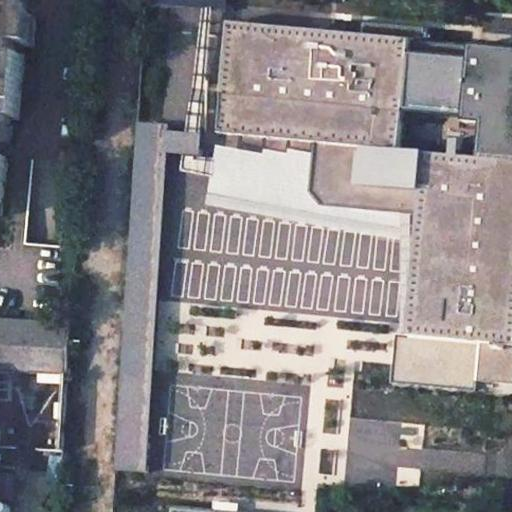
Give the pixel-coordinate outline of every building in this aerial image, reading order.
[(0,0),(0,219),(0,220),(5,160),(0,159),(0,148),(5,146),(8,134),(4,133),(6,121),(13,121),(19,60),(10,59),(12,46),(32,47),(34,17),(25,16),(26,3),(30,3),(30,0),(0,0)] [(147,0),(147,5),(219,12),(219,0),(147,0)] [(412,40),(229,22),(219,134),(315,143),(311,194),(321,205),(404,214),(422,216),(411,337),(481,343),(479,382),(511,384),(511,161),(402,151),(412,40)] [(315,143),(219,134),(214,194),(402,229),(404,214),(321,205),(311,194),(315,143)] [(72,324),(0,319),(0,511),(3,471),(63,475),(72,324)] [(285,503),(287,466),(196,459),(199,415),(163,413),(160,461),(189,463),(186,496),(285,503)]
